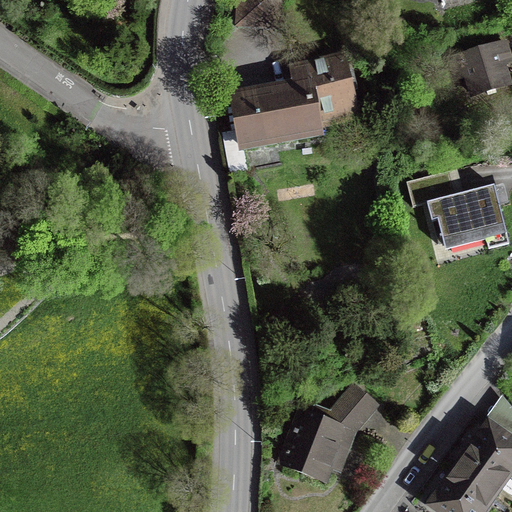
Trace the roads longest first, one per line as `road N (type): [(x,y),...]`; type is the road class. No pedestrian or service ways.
road 1 (tertiary): [(231,511),(234,385),(188,127)]
road 2 (residential): [(511,334),(380,511)]
road 3 (residential): [(188,127),(146,131),(113,120),(0,42)]
road 4 (tertiary): [(188,127),(181,60),(187,0)]
